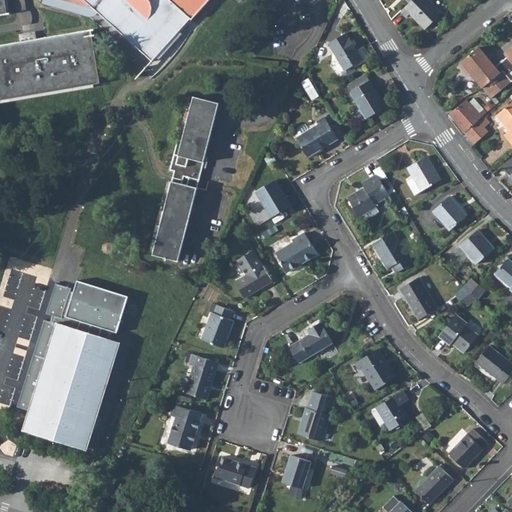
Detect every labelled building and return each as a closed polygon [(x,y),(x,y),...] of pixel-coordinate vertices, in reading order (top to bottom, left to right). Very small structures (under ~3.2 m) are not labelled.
[(0,0),(0,16),(8,15),(11,15),(11,13),(8,14),(5,0),(0,0)] [(18,0),(23,27),(30,23),(26,0),(18,0)] [(62,0),(91,9),(94,10),(152,62),(189,19),(190,20),(208,0),(62,0)] [(411,0),(410,1),(402,10),(407,15),(412,11),(420,20),(419,21),(425,27),(442,11),(431,0),(411,0)] [(92,30),(0,45),(0,101),(101,84),(92,30)] [(21,33),(22,40),(38,36),(36,30),(21,33)] [(347,32),(330,42),(346,70),(363,60),(347,32)] [(479,48),(461,62),(472,75),(482,88),(491,98),(511,81),(502,71),(499,74),(479,48)] [(311,77),(304,80),(312,99),(319,96),(311,77)] [(370,81),(350,92),(366,118),(385,107),(370,81)] [(183,176),(199,180),(218,103),(192,97),(179,148),(175,147),(169,171),(173,172),(172,178),(182,180),(183,176)] [(474,98),(469,103),(481,117),(484,115),(487,113),(474,98)] [(449,114),(464,131),(481,117),(469,103),(466,100),(449,114)] [(511,103),(497,115),(505,126),(508,124),(511,128),(504,134),(511,143),(511,103)] [(481,117),(464,131),(475,143),(494,127),(484,115),(481,117)] [(317,125),(296,137),(307,157),(330,143),(330,142),(336,138),(323,117),(315,121),(317,125)] [(464,131),(461,134),(471,146),(475,143),(464,131)] [(426,154),(408,166),(416,179),(410,184),(416,194),(442,177),(429,158),(426,154)] [(511,156),(502,165),(511,176),(511,156)] [(363,188),(347,198),(358,217),(375,207),(374,204),(389,195),(376,174),(361,184),(363,188)] [(274,180),(255,192),(270,217),(290,206),(274,180)] [(153,255),(179,261),(197,187),(171,181),(153,255)] [(451,194),(434,209),(451,228),(468,214),(451,194)] [(480,229),(462,245),(480,264),(497,248),(480,229)] [(391,232),(371,245),(387,270),(390,268),(394,274),(411,264),(391,232)] [(292,242),(275,253),(286,272),(316,254),(303,233),(291,240),(292,242)] [(263,289),(272,283),(262,267),(261,267),(252,252),(250,253),(263,289)] [(234,284),(244,300),(263,289),(250,253),(237,262),(246,277),(234,284)] [(511,259),(498,274),(511,285),(511,259)] [(417,277),(398,289),(417,320),(436,308),(417,277)] [(470,277),(457,296),(473,306),(486,287),(470,277)] [(58,284),(49,312),(56,314),(53,322),(59,324),(111,341),(114,332),(117,333),(129,297),(79,280),(76,289),(58,284)] [(202,340),(224,350),(228,338),(226,337),(228,331),(230,332),(235,322),(230,320),(233,312),(218,306),(215,314),(213,312),(202,340)] [(456,314),(438,336),(450,345),(452,343),(464,352),(477,336),(465,325),(467,323),(456,314)] [(26,431),(85,449),(117,343),(111,341),(59,324),(53,322),(43,320),(17,405),(30,410),(26,431)] [(307,333),(286,346),(295,362),(330,341),(318,321),(305,329),(307,333)] [(511,363),(490,344),(476,361),(503,384),(511,373),(511,363)] [(376,348),(353,362),(357,369),(360,367),(374,389),(394,376),(376,348)] [(183,392),(205,399),(217,362),(190,354),(187,364),(192,365),(183,392)] [(400,389),(374,405),(389,428),(408,416),(399,403),(406,398),(400,389)] [(294,432),(317,439),(325,413),(323,412),(328,397),(309,391),(304,407),(302,406),(299,417),(294,432)] [(165,442),(189,450),(200,413),(172,405),(168,415),(174,416),(165,442)] [(473,427),(449,452),(464,467),(489,442),(473,427)] [(212,476),(248,488),(254,467),(219,456),(212,476)] [(289,483),(300,486),(308,460),(297,457),(289,483)] [(439,464),(415,488),(429,502),(453,477),(439,464)] [(393,494),(380,508),(384,511),(387,511),(400,500),(393,494)] [(384,511),(414,511),(400,499),(400,500),(387,511),(384,511)]
